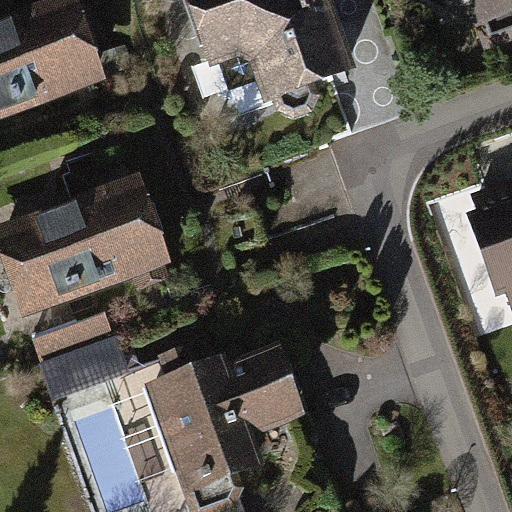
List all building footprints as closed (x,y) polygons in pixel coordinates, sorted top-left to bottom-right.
[(318,0),(175,0),(196,66),(241,58),(254,107),(341,89),(323,2),(318,0)] [(511,0),(448,0),(459,35),(511,19),(511,0)] [(76,6),(0,31),(0,121),(103,88),(76,6)] [(135,183),(0,222),(0,305),(4,320),(161,274),(135,183)] [(511,193),(465,208),(498,314),(511,309),(511,193)] [(55,399),(134,372),(112,308),(33,336),(55,399)] [(208,350),(128,379),(178,511),(226,511),(250,503),(228,447),(296,421),(272,355),(218,375),(208,350)]
